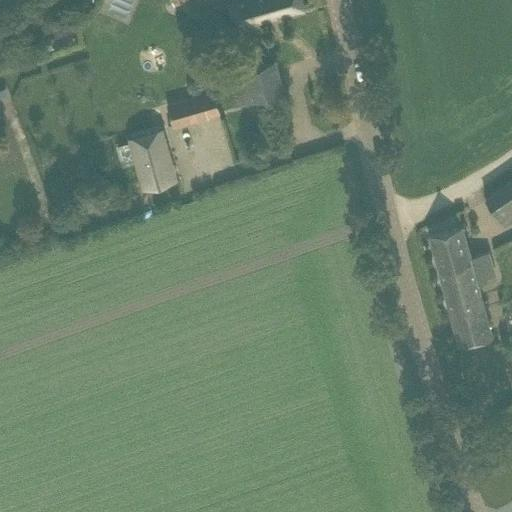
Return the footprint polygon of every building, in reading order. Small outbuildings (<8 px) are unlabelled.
[(302,0),(227,0),(236,30),(305,10),(302,0)] [(274,58),(255,64),(228,72),(237,104),(284,91),(274,58)] [(212,91),(167,104),(173,126),(219,112),(212,91)] [(162,128),(131,137),(144,186),(175,177),(162,128)] [(503,224),(511,217),(511,178),(485,197),(503,224)] [(462,224),(429,233),(458,340),(459,344),(492,335),(478,282),(474,270),(492,264),(488,250),(470,255),(462,224)]
